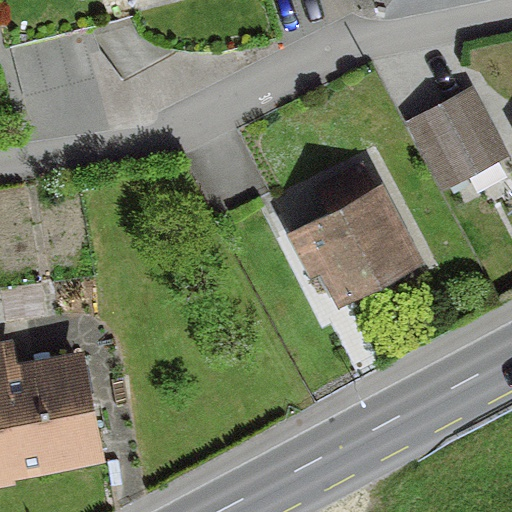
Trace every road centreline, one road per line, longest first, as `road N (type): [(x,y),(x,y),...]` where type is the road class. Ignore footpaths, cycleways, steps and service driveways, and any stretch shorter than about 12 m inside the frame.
road 1 (residential): [(0,153),(169,125),(286,59),(492,0)]
road 2 (secondary): [(220,511),(511,355)]
